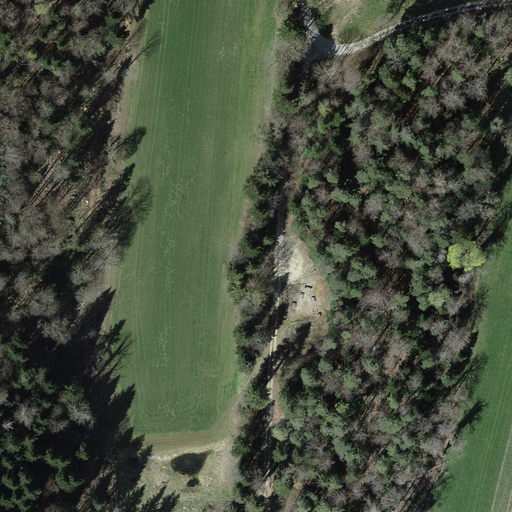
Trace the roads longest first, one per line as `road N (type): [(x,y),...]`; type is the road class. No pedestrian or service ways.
road 1 (track): [(257,511),(270,449),(275,233),(309,35),(302,0)]
road 2 (track): [(309,35),(337,49),(430,15),(511,1)]
